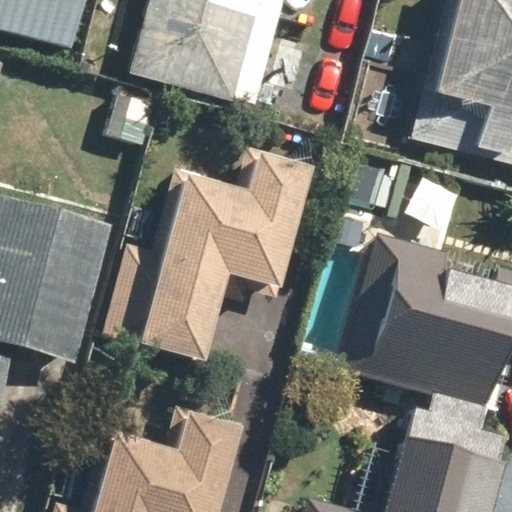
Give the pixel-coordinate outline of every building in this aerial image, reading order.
[(71,0),(0,0),(0,20),(62,36),(71,0)] [(272,0),(141,0),(122,63),(241,100),(272,0)] [(511,0),(418,0),(398,90),(461,105),(451,146),(511,159),(511,0)] [(221,199),(173,185),(134,320),(182,334),(197,281),(262,300),(301,166),(236,147),(221,199)] [(108,222),(0,189),(0,346),(65,366),(108,222)] [(511,350),(511,267),(382,228),(375,258),(343,351),(497,399),(511,350)] [(456,511),(485,424),(412,401),(369,389),(358,424),(398,435),(376,510),(299,488),(291,511),(456,511)] [(194,511),(223,417),(155,398),(142,443),(78,425),(52,511),(194,511)]
